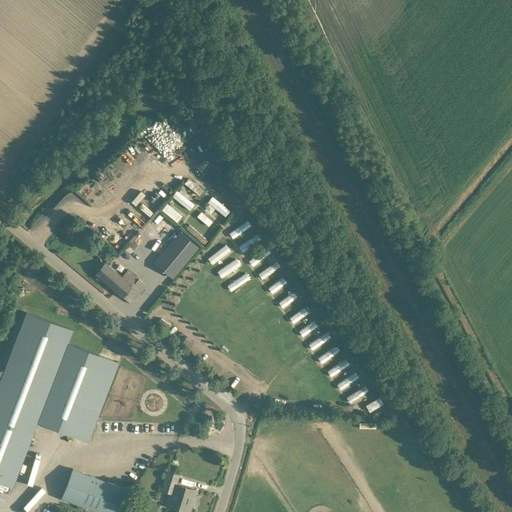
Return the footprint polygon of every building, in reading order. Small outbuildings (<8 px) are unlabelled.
[(212,163),(201,174),(211,183),(221,172),(212,163)] [(199,194),(203,188),(188,177),(184,183),(199,194)] [(232,201),(237,196),(221,183),(217,188),(232,201)] [(194,203),(188,199),(191,195),(180,187),(173,197),(189,209),(194,203)] [(207,202),(225,216),(230,209),(212,196),(207,202)] [(149,200),(142,206),(149,214),(156,207),(149,200)] [(177,221),(183,214),(167,202),(162,209),(177,221)] [(208,225),(212,220),(201,211),(196,216),(208,225)] [(116,218),(112,222),(122,231),(126,227),(116,218)] [(248,220),(228,231),(231,237),(251,226),(248,220)] [(173,278),(199,247),(179,231),(153,262),(173,278)] [(207,257),(211,263),(230,250),(226,244),(207,257)] [(267,246),(248,259),(251,265),(271,252),(267,246)] [(236,257),(217,271),(222,277),(240,264),(236,257)] [(277,260),(258,273),(261,279),(281,265),(277,260)] [(95,274),(115,290),(123,297),(130,303),(146,284),(127,269),(121,276),(106,262),(95,274)] [(230,289),(250,279),(247,273),(227,284),(230,289)] [(268,286),(271,292),(287,283),(284,277),(268,286)] [(281,306),(297,296),(294,291),(278,301),(281,306)] [(305,308),(289,316),(292,321),(308,312),(305,308)] [(0,481),(12,486),(37,422),(88,441),(119,362),(68,343),(73,329),(26,311),(0,378),(0,481)] [(161,318),(157,322),(166,330),(170,326),(161,318)] [(330,375),(349,363),(346,358),(327,370),(330,375)] [(340,388),(359,376),(356,371),(337,383),(340,388)] [(366,385),(346,396),(350,404),(370,392),(366,385)] [(380,397),(365,404),(369,411),(383,403),(380,397)] [(99,511),(114,511),(124,488),(72,468),(61,497),(99,511)] [(189,511),(196,490),(176,484),(179,474),(167,471),(161,490),(168,492),(165,505),(175,508),(173,511),(189,511)]
